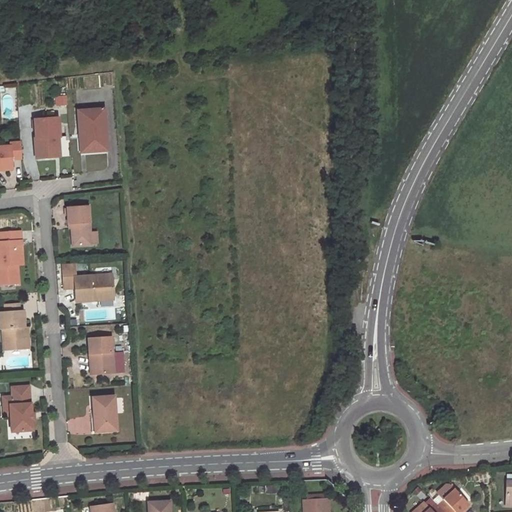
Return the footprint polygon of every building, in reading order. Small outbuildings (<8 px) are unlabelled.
[(76,111),(78,135),(81,135),(82,148),(105,147),(102,109),(76,111)] [(32,120),(34,139),(32,139),(34,160),(54,158),(52,139),(57,139),(58,139),(57,119),(32,120)] [(79,153),(105,152),(105,147),(82,148),(81,135),(78,135),(79,153)] [(0,171),(11,171),(10,161),(21,160),(20,144),(8,145),(8,148),(0,148),(0,171)] [(69,227),(70,246),(78,245),(78,249),(89,248),(89,246),(88,236),(86,209),(64,211),(66,227),(69,227)] [(0,286),(17,285),(16,267),(14,244),(20,243),(19,233),(0,234),(0,286)] [(74,306),(90,304),(90,301),(111,300),(110,277),(72,280),(71,268),(60,269),(62,293),(73,292),(74,306)] [(22,338),(22,330),(21,329),(23,329),(21,313),(17,313),(17,305),(3,306),(4,314),(0,314),(0,330),(0,331),(1,341),(7,340),(8,351),(27,349),(26,338),(22,338)] [(92,357),(93,377),(112,376),(122,375),(121,355),(111,355),(110,340),(87,342),(88,358),(92,357)] [(29,415),(27,388),(10,389),(10,399),(1,399),(2,408),(8,408),(9,418),(10,433),(30,431),(29,421),(29,415)] [(94,420),(95,434),(114,433),(111,399),(90,400),(91,420),(94,420)] [(439,494),(442,498),(453,488),(449,484),(445,484),(437,492),(439,494)] [(448,504),(441,510),(442,511),(458,511),(468,504),(453,488),(442,498),(448,504)] [(439,494),(432,500),(440,509),(441,510),(448,504),(442,498),(439,494)] [(432,511),(436,511),(440,509),(432,500),(430,498),(424,503),(429,508),(432,511)] [(328,511),(327,499),(301,501),(302,511),(328,511)] [(411,511),(424,511),(429,508),(424,503),(423,501),(411,511)] [(166,511),(166,503),(145,505),(145,511),(166,511)]
